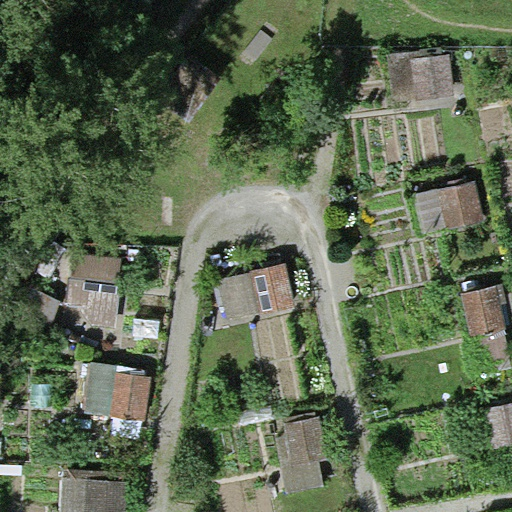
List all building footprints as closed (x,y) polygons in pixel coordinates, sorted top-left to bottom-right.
[(451,94),(447,58),(406,63),(410,99),(451,94)] [(165,98),(190,117),(218,80),(193,61),(165,98)] [(484,218),(475,183),(442,191),(451,226),(484,218)] [(93,324),(115,327),(123,262),(75,256),(69,303),(83,305),(93,324)] [(293,306),(285,267),(225,280),(233,319),(293,306)] [(504,326),(496,288),(464,295),(473,333),(504,326)] [(143,418),(148,380),(115,376),(116,368),(94,365),(88,411),(143,418)] [(511,444),(511,406),(486,411),(492,448),(511,444)] [(327,457),(317,413),(284,420),(294,464),(327,457)] [(123,511),(124,485),(67,483),(65,511),(123,511)]
